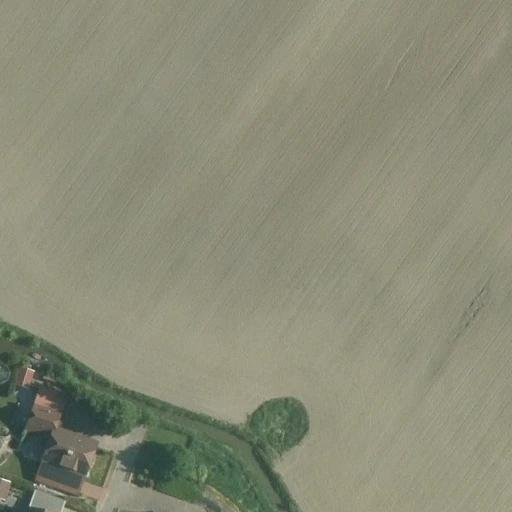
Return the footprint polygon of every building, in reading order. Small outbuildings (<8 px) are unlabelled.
[(35,374),(19,369),(14,386),(31,391),(35,374)] [(72,395),(42,386),(36,403),(67,413),(72,395)] [(22,433),(48,442),(35,481),(85,498),(101,451),(59,437),(64,422),(30,410),(22,433)] [(13,485),(0,480),(0,501),(8,503),(13,485)] [(65,511),(68,506),(36,495),(30,511),(65,511)]
